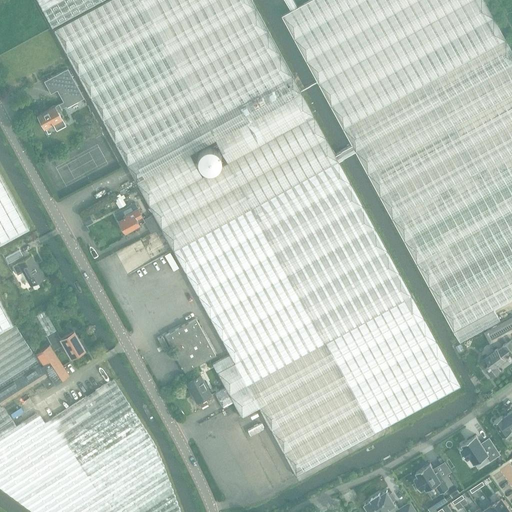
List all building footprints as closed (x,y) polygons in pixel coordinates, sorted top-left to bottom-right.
[(36,0),(52,27),(80,12),(102,0),(36,0)] [(106,0),(80,15),(53,29),(80,79),(146,200),(229,355),(212,364),(218,376),(224,387),(213,393),(222,408),(233,403),(241,418),(258,408),(294,476),(460,387),(455,376),(411,295),(354,190),(338,161),(342,159),(352,153),(356,151),(391,216),(451,325),(460,342),(500,320),(494,308),(511,298),(511,47),(507,38),(486,0),(309,0),(298,7),(293,0),(285,0),(291,10),(282,15),(322,88),(325,94),(353,145),(349,147),(338,152),(335,154),(307,103),(304,97),(262,20),(251,0),(106,0)] [(84,97),(68,68),(43,81),(50,93),(57,90),(66,107),(84,97)] [(66,125),(62,117),(59,112),(61,110),(58,104),(55,106),(54,105),(37,114),(41,120),(40,124),(41,125),(43,124),(44,127),(53,122),(57,130),(66,125)] [(57,147),(50,151),(52,156),(53,157),(60,153),(60,152),(57,147)] [(0,331),(13,325),(0,301),(0,243),(29,228),(0,175),(0,331)] [(120,207),(125,204),(119,193),(114,196),(120,207)] [(135,202),(114,213),(118,220),(117,221),(124,232),(140,224),(139,223),(144,220),(144,219),(138,208),(135,202)] [(152,214),(144,219),(144,220),(147,226),(156,221),(152,214)] [(89,215),(83,218),(87,225),(93,222),(89,215)] [(19,250),(5,257),(8,263),(22,255),(19,250)] [(17,275),(23,272),(31,285),(45,277),(40,268),(39,269),(31,256),(18,263),(12,266),(17,275)] [(146,269),(141,271),(144,279),(146,284),(171,273),(164,257),(145,266),(146,269)] [(45,310),(33,316),(45,336),(56,329),(45,310)] [(497,348),(485,357),(489,362),(487,363),(489,365),(486,367),(493,376),(501,370),(497,366),(506,359),(505,358),(509,355),(511,357),(511,336),(508,332),(511,330),(511,317),(486,332),(486,333),(491,330),(496,339),(503,335),(507,341),(503,345),(503,346),(498,349),(497,348)] [(185,372),(215,356),(195,318),(165,335),(185,372)] [(0,487),(14,498),(33,511),(180,511),(176,500),(169,482),(160,460),(152,441),(112,379),(83,397),(80,400),(46,422),(39,411),(17,426),(4,406),(2,403),(0,400),(0,389),(39,364),(33,355),(15,326),(0,335),(0,487)] [(39,364),(0,389),(0,400),(2,403),(40,378),(42,381),(47,389),(69,375),(53,350),(64,344),(60,338),(56,330),(46,335),(51,344),(33,355),(39,364)] [(73,331),(60,338),(64,344),(64,345),(71,357),(80,353),(84,350),(80,343),(73,331)] [(157,339),(164,350),(168,348),(162,337),(157,339)] [(211,395),(200,374),(185,382),(196,402),(198,401),(201,407),(207,403),(204,398),(211,395)] [(502,415),(494,421),(504,435),(511,429),(511,428),(511,427),(511,410),(503,416),(502,415)] [(464,448),(460,450),(466,460),(470,457),(475,464),(483,458),(487,463),(501,454),(491,440),(483,445),(476,435),(461,445),(464,448)] [(429,462),(414,471),(417,475),(413,477),(420,489),(424,486),(426,489),(435,483),(440,491),(448,486),(447,485),(452,482),(445,472),(440,475),(437,469),(434,470),(429,462)] [(477,484),(470,489),(472,493),(479,488),(477,484)] [(456,486),(449,491),(453,497),(460,492),(456,486)] [(380,494),(380,493),(371,499),(371,500),(365,504),(369,511),(367,511),(391,511),(389,508),(396,504),(387,490),(380,494)] [(443,495),(438,499),(442,504),(447,501),(443,495)] [(511,511),(502,498),(491,505),(496,511),(511,511)] [(414,511),(409,502),(395,510),(395,511),(414,511)] [(432,502),(427,506),(431,511),(435,508),(436,508),(432,502)]
